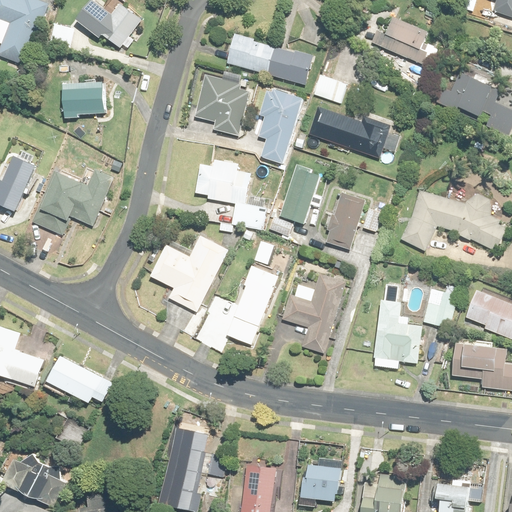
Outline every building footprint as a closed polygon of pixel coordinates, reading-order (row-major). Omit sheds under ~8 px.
[(25,0),(25,1),(22,0),(0,0),(0,43),(3,45),(0,53),(0,56),(21,65),(47,2),(41,0),(25,0)] [(131,36),(143,20),(123,4),(114,15),(95,0),(78,22),(101,40),(105,35),(121,48),(124,45),(128,48),(135,40),(131,36)] [(511,0),(495,0),(500,1),(496,14),(511,18),(511,0)] [(428,33),(392,18),(380,47),(416,62),(428,33)] [(316,57),(236,35),(228,65),(307,87),(316,57)] [(501,91),(495,89),(499,81),(459,64),(452,80),(458,82),(453,93),(445,89),(438,104),(453,111),(455,106),(477,116),(475,120),(481,123),(485,113),(493,116),(487,128),(508,138),(511,129),(511,110),(496,103),(501,91)] [(349,86),(322,75),(314,93),(342,104),(349,86)] [(244,85),(204,76),(195,117),(218,122),(216,131),(241,137),(251,91),(243,89),(244,85)] [(103,84),(65,85),(66,120),(81,119),(81,114),(104,114),(103,84)] [(285,164),(305,99),(270,88),(261,116),(265,117),(259,137),(268,140),(263,157),(285,164)] [(317,108),(308,134),(381,159),(385,150),(396,154),(402,135),(390,131),(392,126),(363,116),(360,123),(317,108)] [(308,135),(301,133),(296,149),(303,151),(308,135)] [(39,166),(17,156),(6,181),(0,178),(0,203),(18,212),(39,166)] [(213,166),(202,164),(197,195),(209,197),(209,200),(236,204),(233,226),(263,231),(268,197),(250,195),(253,173),(239,171),(240,165),(214,161),(213,166)] [(84,180),(60,168),(33,223),(62,237),(73,217),(96,228),(119,181),(90,167),(84,180)] [(304,224),(310,206),(319,209),(323,197),(314,195),(321,175),(299,167),(282,217),(304,224)] [(489,216),(491,212),(490,200),(478,196),(467,204),(421,190),(413,217),(401,240),(425,253),(439,226),(461,232),(460,235),(471,241),(472,238),(495,251),(507,230),(498,225),(500,222),(489,216)] [(332,231),(328,242),(351,250),(367,202),(344,195),(336,217),(333,216),(329,230),(332,231)] [(384,212),(371,208),(365,229),(377,233),(384,212)] [(187,250),(170,240),(151,276),(174,289),(169,299),(197,314),(230,251),(196,233),(187,250)] [(284,279),(254,265),(244,287),(249,289),(228,335),(253,346),(284,279)] [(298,297),(292,295),(283,321),(309,330),(303,346),(324,354),(349,283),(324,275),(319,290),(303,285),(298,297)] [(409,318),(401,317),(403,303),(397,302),(399,286),(388,284),(387,300),(383,300),(375,367),(399,369),(400,362),(420,364),(424,327),(408,325),(409,318)] [(478,291),(467,318),(487,326),(486,328),(511,339),(511,299),(485,288),(483,293),(478,291)] [(459,295),(433,289),(425,323),(451,329),(459,295)] [(22,333),(0,325),(0,375),(36,388),(45,361),(16,350),(22,333)] [(484,388),(511,389),(511,365),(507,365),(508,350),(494,349),(495,343),(479,342),(479,348),(457,346),(455,377),(485,379),(484,388)] [(107,404),(117,384),(62,356),(49,382),(91,403),(94,397),(107,404)] [(216,454),(174,445),(161,506),(190,511),(198,511),(207,475),(211,476),(216,454)] [(72,484),(15,458),(4,484),(60,510),(72,484)] [(307,483),(303,483),(301,499),(338,503),(341,482),(347,482),(349,464),(310,460),(307,483)] [(274,511),(280,469),(249,465),(241,511),(274,511)] [(472,511),(473,507),(469,506),(471,482),(454,481),(453,486),(440,485),(439,500),(443,500),(441,511),(472,511)] [(404,511),(406,487),(365,485),(363,511),(404,511)]
